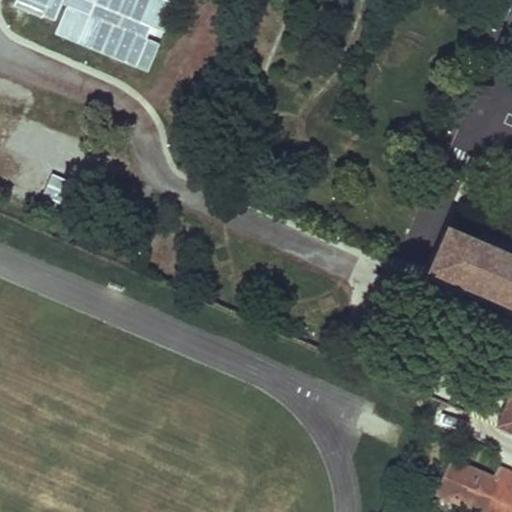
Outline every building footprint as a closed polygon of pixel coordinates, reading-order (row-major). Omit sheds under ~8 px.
[(21,0),(19,6),(62,24),(58,34),(150,71),(178,4),(166,0),(21,0)] [(0,92),(0,125),(4,127),(1,136),(12,141),(27,103),(0,92)] [(0,181),(66,210),(78,181),(0,148),(0,181)] [(130,251),(142,256),(156,223),(144,217),(130,251)] [(511,254),(450,228),(430,272),(511,308),(511,391),(510,391),(495,425),(511,432),(511,254)] [(44,237),(36,258),(57,266),(65,245),(44,237)] [(372,326),(392,334),(400,314),(381,306),(372,326)] [(432,423),(457,434),(463,422),(438,411),(432,423)] [(435,493),(479,511),(511,511),(511,473),(498,468),(493,479),(450,460),(435,493)]
